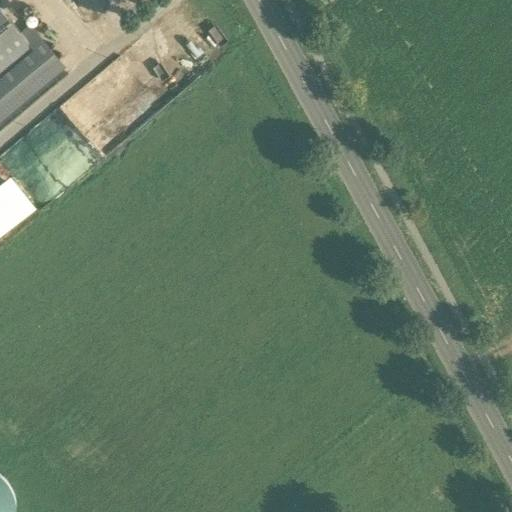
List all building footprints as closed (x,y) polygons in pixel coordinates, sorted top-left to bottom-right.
[(0,6),(0,79),(35,49),(23,35),(0,6)] [(212,55),(231,43),(215,19),(197,31),(212,55)] [(34,26),(23,35),(35,49),(0,79),(0,125),(69,66),(34,26)] [(52,190),(184,93),(146,41),(29,127),(36,138),(50,128),(65,147),(58,152),(65,162),(44,178),(52,190)] [(0,511),(19,511),(20,508),(17,495),(10,483),(0,475),(0,511)]
